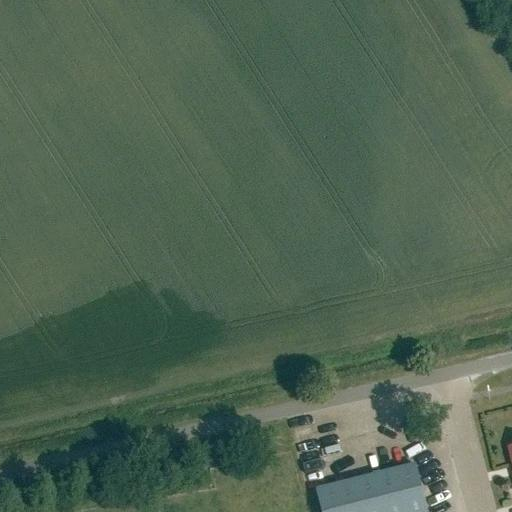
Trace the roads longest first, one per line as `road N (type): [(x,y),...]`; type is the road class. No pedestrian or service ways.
road 1 (unclassified): [(427,382),(0,482)]
road 2 (residential): [(427,382),(463,511)]
